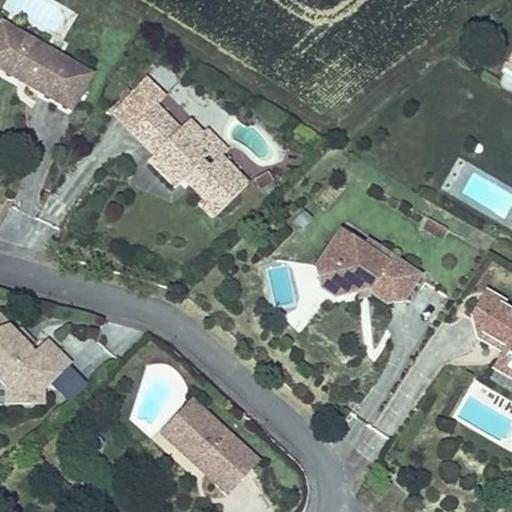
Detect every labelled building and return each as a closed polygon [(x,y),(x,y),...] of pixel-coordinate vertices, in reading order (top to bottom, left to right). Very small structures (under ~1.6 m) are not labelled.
[(27,81),(23,86),(68,113),(89,72),(0,20),(0,42),(2,56),(0,59),(0,73),(14,81),(17,76),(27,81)] [(511,56),(508,54),(499,73),(511,80),(511,56)] [(14,81),(23,86),(27,81),(17,76),(14,81)] [(127,133),(140,145),(165,117),(153,106),(127,133)] [(140,145),(149,155),(157,150),(177,128),(165,117),(140,145)] [(163,165),(179,181),(198,198),(192,204),(208,220),(244,181),(217,156),(213,161),(204,168),(188,151),(196,143),(203,135),(187,119),(177,128),(157,150),(168,159),(163,165)] [(213,161),(217,156),(224,149),(206,133),(203,135),(196,143),(213,161)] [(157,150),(149,155),(143,162),(174,189),(179,181),(163,165),(168,159),(157,150)] [(326,282),(323,296),(351,294),(360,289),(365,297),(379,306),(398,303),(413,277),(375,252),(371,256),(334,235),(310,274),(322,275),(326,282)] [(311,288),(323,296),(326,282),(322,275),(310,274),(311,288)] [(360,289),(351,294),(357,302),(365,297),(360,289)] [(484,296),(479,303),(497,312),(500,306),(484,296)] [(500,358),(496,364),(511,373),(511,322),(497,312),(479,303),(468,323),(472,341),(493,354),(498,347),(504,351),(500,358)] [(0,383),(10,384),(11,407),(36,406),(36,389),(60,364),(40,342),(29,354),(22,347),(8,336),(0,326),(0,383)] [(8,336),(22,347),(26,341),(14,330),(8,336)] [(493,354),(500,358),(504,351),(498,347),(493,354)] [(511,373),(496,364),(490,377),(511,389),(511,373)] [(0,391),(2,407),(11,407),(10,384),(0,383),(0,391)] [(158,439),(176,455),(175,440),(199,415),(188,405),(158,439)] [(175,440),(176,455),(197,472),(201,468),(210,476),(205,480),(227,500),(256,465),(199,415),(175,440)] [(201,468),(197,472),(205,480),(210,476),(201,468)]
